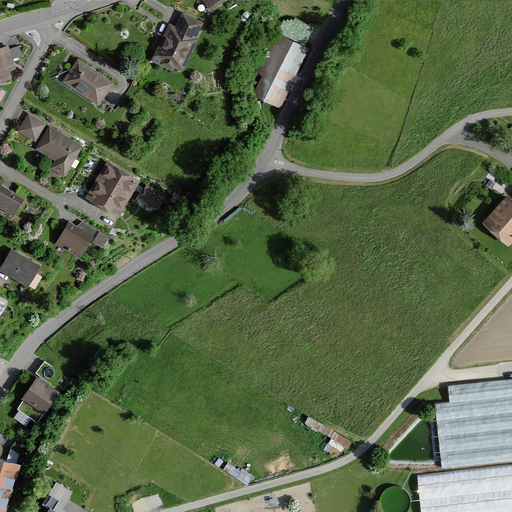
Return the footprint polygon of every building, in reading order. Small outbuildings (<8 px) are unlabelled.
[(204,0),(204,1),(211,10),(224,0),(204,0)] [(194,39),(201,23),(183,15),(176,29),(170,26),(155,56),(163,59),(161,64),(173,70),(175,66),(182,69),(196,40),(194,39)] [(279,106),(306,49),(272,33),(255,69),(265,74),(255,94),(279,106)] [(9,47),(0,49),(0,81),(11,78),(8,69),(15,66),(9,47)] [(97,103),(113,82),(78,58),(63,80),(97,103)] [(46,121),(30,112),(19,131),(36,140),(46,121)] [(66,173),(83,145),(49,125),(36,148),(56,159),(53,165),(66,173)] [(141,179),(108,160),(88,196),(121,215),(141,179)] [(25,198),(2,184),(0,188),(0,205),(15,215),(25,198)] [(148,184),(142,195),(159,204),(165,193),(148,184)] [(508,245),(511,240),(511,194),(511,193),(484,223),(508,245)] [(71,222),(58,244),(82,258),(96,237),(71,222)] [(30,286),(43,264),(14,247),(1,269),(30,286)] [(511,374),(448,380),(450,397),(435,398),(441,467),(417,469),(421,511),(502,511),(511,511),(511,374)] [(39,378),(17,413),(39,428),(62,392),(39,378)] [(0,511),(6,511),(21,463),(0,456),(0,511)] [(248,479),(253,471),(243,465),(238,473),(248,479)] [(59,511),(72,492),(56,483),(44,504),(51,508),(48,511),(59,511)]
